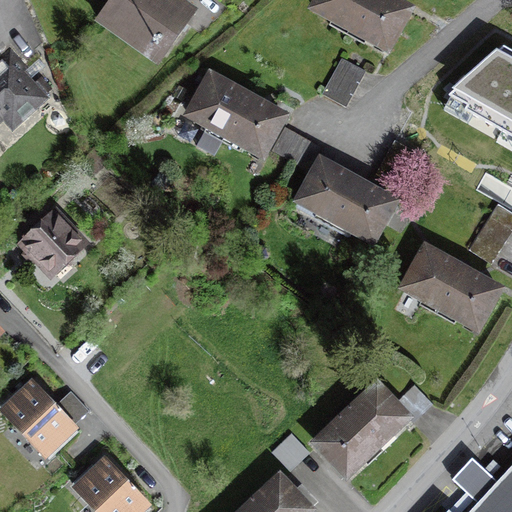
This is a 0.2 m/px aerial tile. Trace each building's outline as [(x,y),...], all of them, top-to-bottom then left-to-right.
[(166,73),(205,16),(181,0),(120,0),(101,28),(166,73)] [(388,47),(409,8),(393,0),(317,0),(313,8),(388,47)] [(511,51),(503,47),(448,96),(467,105),(464,110),(511,137),(511,51)] [(0,120),(3,118),(13,129),(50,97),(9,51),(0,58),(0,120)] [(344,60),(323,95),(345,108),(366,72),(344,60)] [(262,155),(284,115),(211,77),(189,117),(262,155)] [(319,149),(286,131),(274,152),(308,170),(319,149)] [(418,154),(395,142),(376,177),(400,189),(418,154)] [(372,240),(394,202),(321,161),(299,200),(372,240)] [(511,228),(511,212),(498,204),(468,251),(490,264),(511,228)] [(88,246),(61,220),(34,249),(61,275),(88,246)] [(477,327),(498,288),(424,249),(403,288),(477,327)] [(70,424),(35,389),(8,417),(43,451),(70,424)] [(414,422),(382,391),(330,444),(361,475),(414,422)] [(291,433),(273,451),(292,470),(310,452),(291,433)] [(137,511),(144,505),(105,465),(80,489),(102,511),(137,511)] [(511,511),(511,469),(501,481),(486,467),(463,491),(479,505),(472,511),(511,511)] [(312,511),(285,485),(258,511),(312,511)]
